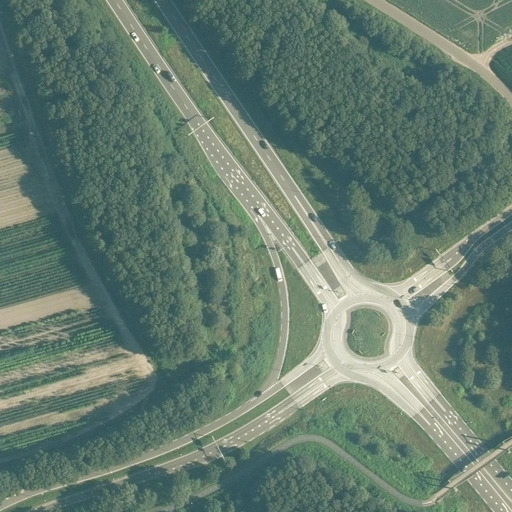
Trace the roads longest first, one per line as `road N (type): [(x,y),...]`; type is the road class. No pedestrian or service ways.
road 1 (trunk): [(320,237),(164,0)]
road 2 (tertiary): [(259,401),(181,442),(0,507)]
road 3 (tertiary): [(41,511),(191,461),(284,408)]
road 4 (trunk): [(113,0),(259,208)]
road 5 (trunk): [(259,208),(283,314),(280,350),(259,401)]
road 6 (unclassified): [(511,98),(489,71),(375,0)]
road 7 (tertiary): [(409,321),(478,248),(511,225)]
road 8 (primary): [(422,416),(499,511)]
